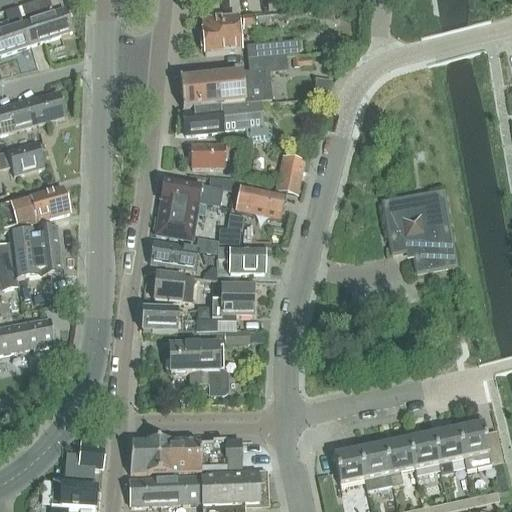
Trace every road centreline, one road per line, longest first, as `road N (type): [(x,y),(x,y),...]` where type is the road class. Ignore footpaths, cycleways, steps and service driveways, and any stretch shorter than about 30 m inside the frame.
road 1 (residential): [(279,422),(298,301),(354,93),(385,62),(511,29)]
road 2 (tertiary): [(0,486),(52,446),(93,358),(105,63)]
road 3 (residential): [(117,422),(161,54)]
road 4 (residential): [(279,422),(489,372)]
road 5 (residential): [(117,422),(279,422)]
